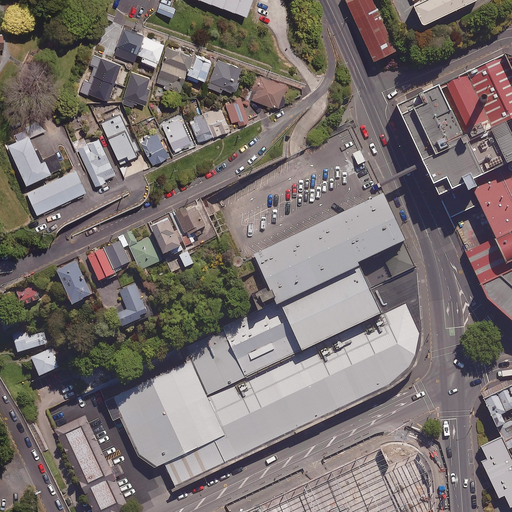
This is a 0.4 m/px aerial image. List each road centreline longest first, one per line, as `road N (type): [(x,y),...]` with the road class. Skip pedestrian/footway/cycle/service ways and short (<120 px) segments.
road 1 (residential): [(27,268),(232,172),(324,87),(330,6)]
road 2 (tertiary): [(182,511),(369,424)]
road 3 (tertiary): [(370,96),(429,240)]
road 4 (residential): [(511,36),(370,96)]
road 5 (tertiary): [(429,240),(451,381)]
road 6 (tertiary): [(429,240),(485,321),(511,343)]
road 7 (residential): [(0,398),(56,511)]
road 8 (tertiary): [(461,488),(421,435),(369,424)]
